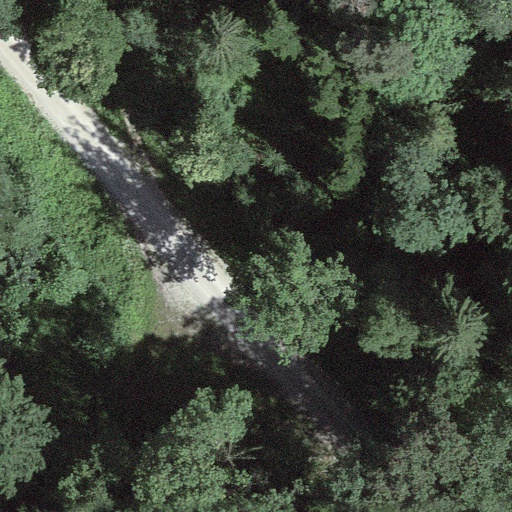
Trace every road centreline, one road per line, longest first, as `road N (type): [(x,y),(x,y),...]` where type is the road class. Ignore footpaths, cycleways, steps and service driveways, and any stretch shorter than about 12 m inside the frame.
road 1 (track): [(0,37),(179,252),(459,511)]
road 2 (track): [(179,252),(116,423),(115,459),(135,511)]
